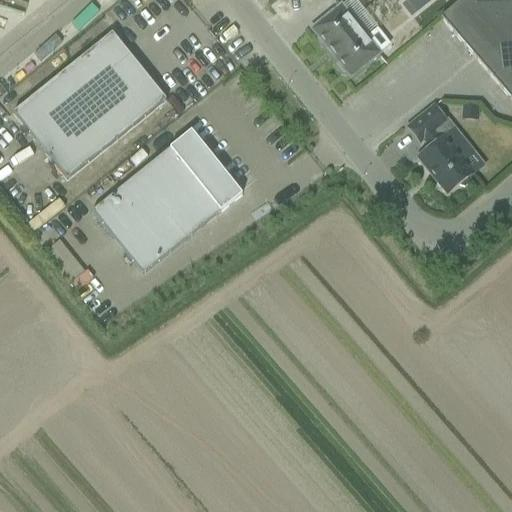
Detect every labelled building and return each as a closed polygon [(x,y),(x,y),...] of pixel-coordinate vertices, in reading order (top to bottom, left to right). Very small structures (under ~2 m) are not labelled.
[(511,0),(464,0),(440,22),(511,105),(511,0)] [(350,79),(365,67),(378,57),(340,10),(312,32),(350,79)] [(66,184),(165,104),(111,37),(12,117),(66,184)] [(478,109),(461,108),(460,122),(478,123),(478,109)] [(456,155),(466,146),(446,121),(444,123),(433,109),(406,130),(419,146),(423,144),(429,151),(416,162),(446,198),(458,189),(464,190),(470,185),(469,180),(473,176),(456,155)] [(142,278),(241,198),(190,135),(91,215),(142,278)] [(0,156),(0,176),(10,168),(0,156)] [(5,194),(0,198),(0,200),(38,242),(70,212),(64,205),(38,230),(5,194)] [(70,246),(52,257),(73,291),(90,281),(70,246)]
